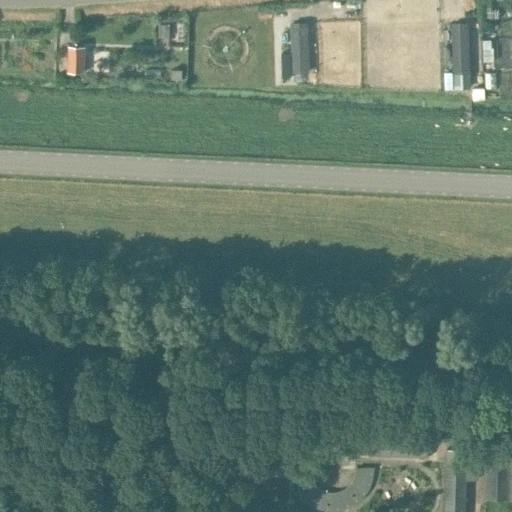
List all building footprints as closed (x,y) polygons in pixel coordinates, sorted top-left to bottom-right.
[(82,44),(69,44),(69,68),(82,68),(82,44)] [(379,428),(379,432),(405,432),(405,423),(379,422),(379,425),(379,428)] [(379,450),(379,452),(427,452),(427,432),(405,432),(379,432),(379,435),(379,440),(379,445),(379,450)] [(511,499),(511,449),(484,449),(483,498),(511,499)] [(463,511),(466,450),(445,450),(443,511),(463,511)] [(371,479),(372,468),(355,469),(355,473),(352,481),(347,487),(341,491),(333,492),(326,491),(320,487),(315,482),(313,478),(297,488),(301,495),(308,501),(314,506),(321,509),(332,510),(342,509),(352,504),(361,498),(367,489),(371,479)]
